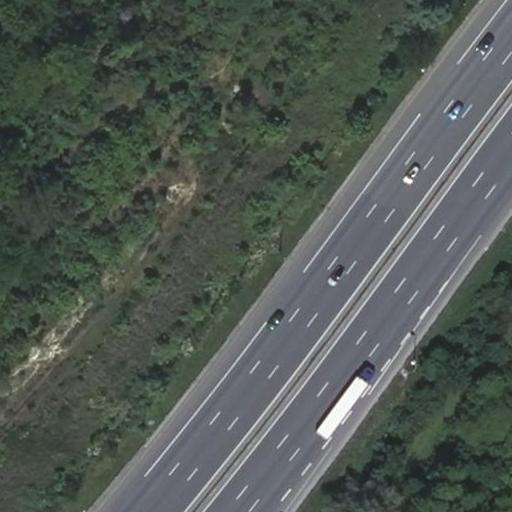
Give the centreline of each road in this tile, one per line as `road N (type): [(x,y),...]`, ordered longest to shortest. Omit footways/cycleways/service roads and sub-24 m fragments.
road 1 (trunk): [(511,46),(154,511)]
road 2 (trunk): [(239,511),(511,151)]
